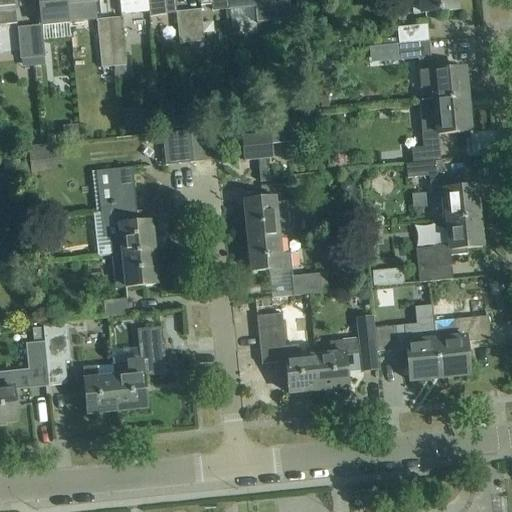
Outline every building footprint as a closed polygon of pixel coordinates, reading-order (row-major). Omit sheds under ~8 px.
[(14,0),(0,0),(0,12),(2,12),(3,26),(17,24),(14,0)] [(38,0),(41,26),(30,27),(33,59),(45,58),(42,26),(69,23),(67,6),(66,0),(38,0)] [(94,0),(66,0),(67,6),(81,4),(83,18),(97,16),(94,0)] [(119,0),(120,14),(148,11),(146,0),(119,0)] [(149,19),(177,14),(175,0),(146,0),(148,11),(149,19)] [(227,0),(199,0),(200,11),(200,12),(217,10),(217,5),(228,4),(227,0)] [(456,0),(420,0),(421,14),(457,11),(456,0)] [(200,11),(188,12),(189,17),(192,43),(204,42),(200,12),(200,11)] [(192,43),(189,17),(177,18),(180,50),(192,49),(192,43)] [(122,19),(109,20),(114,68),(127,66),(122,19)] [(114,68),(109,20),(95,21),(99,69),(114,68)] [(426,25),(397,28),(398,45),(428,42),(426,25)] [(33,59),(30,27),(17,29),(20,60),(33,59)] [(422,102),(466,98),(463,70),(443,72),(443,68),(431,69),(428,42),(398,45),(398,46),(396,46),(398,62),(417,59),(419,71),(422,102)] [(114,70),(115,81),(128,80),(127,68),(114,70)] [(466,98),(422,102),(427,149),(440,147),(438,135),(470,132),(466,98)] [(211,108),(213,124),(231,122),(229,106),(211,108)] [(301,108),(301,119),(315,118),(315,107),(301,108)] [(167,133),(185,132),(182,108),(165,110),(167,133)] [(136,111),(122,112),(123,129),(137,128),(136,111)] [(243,137),(242,137),(245,161),(246,161),(257,159),(262,200),(242,202),(242,203),(246,203),(247,211),(246,211),(249,242),(278,239),(295,237),(293,218),(297,217),(296,205),(292,206),(291,202),(274,204),(271,204),(271,201),(274,200),(276,200),(276,199),(270,199),(266,159),(264,145),(269,145),(292,142),(290,121),(254,125),(255,136),(243,138),(243,137)] [(217,128),(190,131),(193,163),(221,160),(217,128)] [(185,132),(167,133),(162,134),(163,146),(165,166),(193,163),(190,131),(185,132)] [(51,145),(28,148),(31,174),(54,171),(51,145)] [(424,149),(411,150),(411,152),(413,164),(441,161),(440,147),(427,149),(424,149)] [(18,156),(2,159),(4,171),(20,168),(18,156)] [(441,161),(413,164),(413,167),(406,168),(408,182),(429,180),(431,203),(445,201),(447,221),(478,218),(475,187),(467,188),(467,183),(445,185),(445,180),(443,180),(441,161)] [(111,256),(154,252),(151,223),(137,224),(132,168),(96,172),(102,228),(114,227),(115,237),(109,238),(111,256)] [(342,180),(339,192),(351,194),(354,183),(342,180)] [(478,218),(447,221),(435,222),(437,239),(418,240),(423,283),(452,280),(450,256),(467,255),(466,249),(481,248),(478,218)] [(278,239),(249,242),(252,272),(272,270),(272,274),(275,299),(294,297),(292,279),(292,272),(290,255),(280,256),(278,239)] [(154,252),(111,256),(114,289),(157,285),(154,252)] [(319,276),(292,279),(294,297),(321,294),(319,276)] [(368,290),(358,291),(359,301),(369,300),(368,290)] [(126,301),(102,304),(103,317),(127,315),(126,301)] [(319,391),(315,357),(299,359),(298,346),(285,347),(282,315),(256,317),(261,365),(286,362),(289,394),(319,391)] [(447,340),(436,341),(440,375),(456,373),(456,377),(469,376),(466,343),(490,341),(488,317),(468,319),(445,321),(447,340)] [(60,325),(42,327),(44,343),(46,364),(49,387),(66,385),(64,362),(70,362),(66,325),(60,325)] [(42,327),(32,328),(34,344),(44,343),(42,327)] [(395,327),(375,329),(377,353),(406,350),(409,382),(423,380),(423,376),(440,375),(436,341),(420,342),(419,334),(396,337),(395,327)] [(128,378),(113,379),(116,412),(146,409),(143,377),(166,375),(162,328),(136,331),(138,348),(140,363),(126,364),(128,378)] [(331,356),(315,357),(319,391),(348,388),(344,356),(377,353),(375,329),(357,331),(358,340),(329,343),(331,356)] [(0,377),(0,424),(16,423),(14,398),(13,391),(27,389),(48,387),(49,387),(46,364),(44,343),(34,344),(27,345),(28,362),(30,374),(28,374),(0,377)] [(113,366),(111,366),(112,367),(113,379),(128,378),(126,364),(140,363),(138,348),(111,351),(113,366)] [(116,412),(113,379),(97,381),(95,368),(82,369),(87,415),(116,412)]
